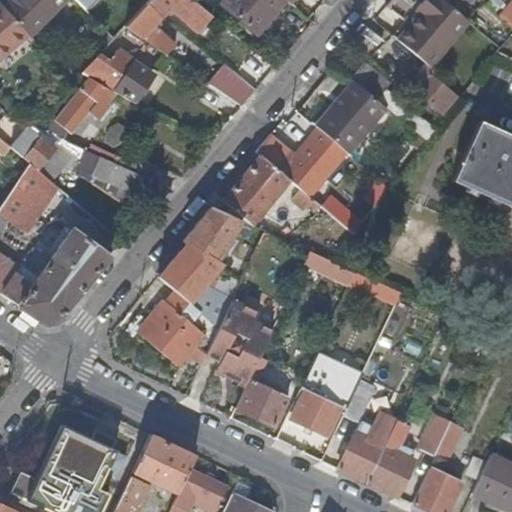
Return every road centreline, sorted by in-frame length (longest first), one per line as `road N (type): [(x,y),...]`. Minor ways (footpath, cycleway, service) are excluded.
road 1 (residential): [(57,360),(363,0)]
road 2 (residential): [(57,360),(310,484)]
